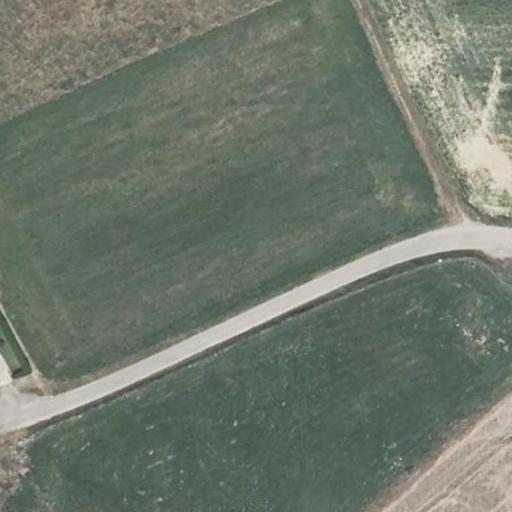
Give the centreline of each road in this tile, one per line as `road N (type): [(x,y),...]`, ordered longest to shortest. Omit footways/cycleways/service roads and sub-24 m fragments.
road 1 (unclassified): [(511,239),(423,243),(0,427)]
road 2 (track): [(511,273),(469,236),(363,0)]
